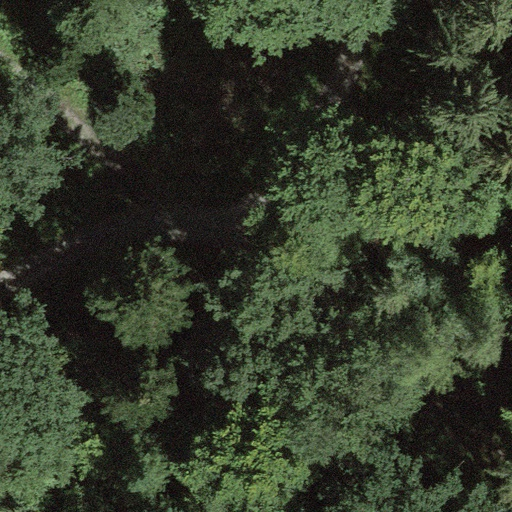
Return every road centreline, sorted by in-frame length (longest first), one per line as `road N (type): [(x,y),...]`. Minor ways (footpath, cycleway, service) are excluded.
road 1 (track): [(511,446),(283,247),(0,44)]
road 2 (track): [(387,0),(331,183),(283,247),(0,309)]
